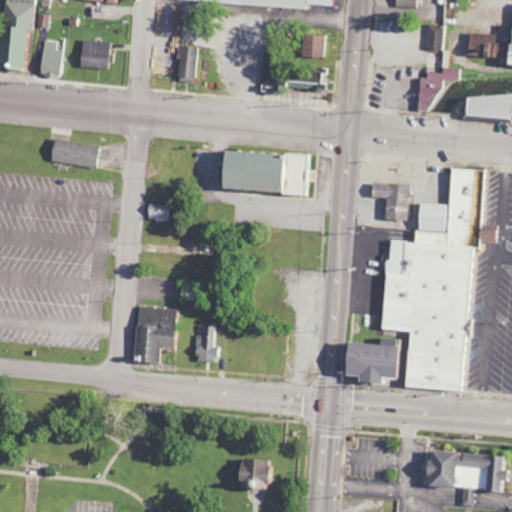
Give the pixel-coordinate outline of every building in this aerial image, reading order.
[(34,0),(2,0),(0,33),(0,66),(27,69),(28,62),(22,62),(23,51),(31,51),(34,0)] [(180,0),(304,9),(304,0),(180,0)] [(416,0),(395,0),(394,8),(416,10),(416,0)] [(467,32),(466,55),(502,57),(502,64),(511,64),(511,23),(508,23),(507,43),(495,43),(495,34),(467,32)] [(443,26),(428,25),(427,49),(442,50),(443,26)] [(300,56),(323,57),(323,35),(300,34),(300,56)] [(58,49),(58,41),(42,41),(41,76),(60,77),(61,50),(58,49)] [(81,68),(110,68),(111,41),(81,41),(81,68)] [(195,81),(197,47),(179,46),(177,80),(195,81)] [(324,90),(325,70),(263,66),(262,85),(324,90)] [(417,111),(438,110),(437,80),(462,79),(461,68),(441,69),(441,72),(426,72),(426,78),(417,78),(417,111)] [(511,95),(463,93),(462,117),(506,120),(506,116),(511,116),(511,95)] [(97,167),(100,146),(52,139),(49,161),(97,167)] [(309,194),(311,155),(218,150),(216,188),(309,194)] [(459,391),(464,335),(468,336),(470,318),(467,318),(472,249),(482,249),(482,242),(493,242),(495,226),(479,225),(484,171),(449,168),(446,205),(417,203),(413,242),(389,240),(388,260),(384,260),(379,329),(406,331),(402,387),(459,391)] [(383,219),(407,220),(409,184),(371,182),(370,196),(384,197),(383,219)] [(171,205),(148,204),(147,220),(170,221),(171,205)] [(157,364),(158,346),(170,348),(173,324),(176,325),(177,310),(138,306),(133,362),(157,364)] [(195,361),(215,363),(219,327),(204,325),(203,336),(197,335),(195,361)] [(498,455),(427,451),(427,462),(424,462),(422,487),(495,491),(496,481),(502,481),(503,473),(497,472),(498,455)] [(272,467),(265,467),(265,460),(236,459),(235,488),(271,489),(272,467)] [(473,489),(462,488),(461,506),(472,507),(473,489)]
